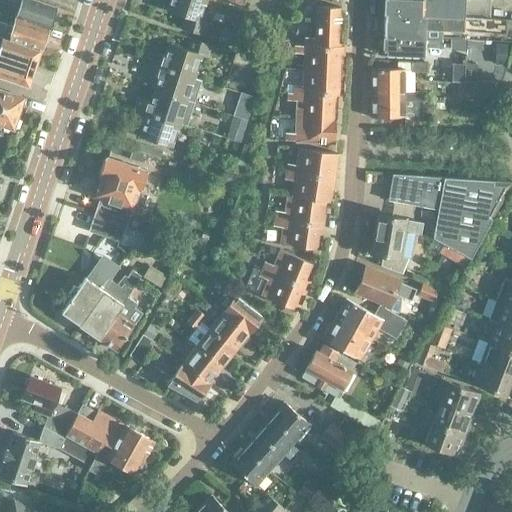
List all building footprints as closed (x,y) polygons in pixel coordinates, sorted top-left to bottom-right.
[(17,19),(48,29),(56,6),(37,0),(0,0),(21,6),(17,19)] [(204,0),(169,0),(166,11),(182,16),(179,27),(202,35),(206,23),(198,20),(204,0)] [(384,0),(384,15),(463,18),(464,0),(384,0)] [(312,34),(338,35),(339,7),(313,6),(312,34)] [(383,37),(440,39),(441,31),(463,32),(463,18),(384,15),(383,37)] [(0,35),(2,36),(40,49),(42,49),(48,29),(17,19),(14,26),(0,21),(0,35)] [(300,60),(341,62),(342,47),(337,47),(338,35),(312,34),(312,37),(303,36),(303,45),(293,44),(293,52),(300,52),(300,60)] [(40,49),(2,36),(0,43),(0,74),(29,84),(40,49)] [(449,36),(449,46),(465,47),(465,36),(449,36)] [(148,63),(192,78),(199,55),(205,57),(209,44),(188,37),(184,49),(167,43),(163,56),(152,52),(148,63)] [(440,39),(383,37),(382,55),(423,57),(423,48),(440,48),(440,39)] [(298,87),(339,89),(341,62),(300,60),(298,87)] [(370,69),(370,93),(404,93),(404,91),(414,91),(413,72),(424,72),(424,62),(397,61),(397,69),(370,69)] [(451,80),(475,82),(475,63),(451,62),(451,80)] [(152,90),(193,104),(201,81),(192,78),(148,63),(144,75),(156,78),(152,90)] [(295,100),(294,115),(334,116),(335,95),(339,96),(339,89),(298,87),(291,87),(291,93),(286,92),(285,100),(295,100)] [(17,115),(23,97),(0,89),(0,123),(0,124),(0,125),(15,131),(20,116),(17,115)] [(133,109),(177,124),(177,123),(186,126),(193,104),(152,90),(148,102),(136,98),(133,109)] [(404,93),(370,93),(370,116),(404,116),(404,101),(424,101),(424,91),(414,91),(404,91),(404,93)] [(241,92),(233,115),(247,120),(254,97),(241,92)] [(177,124),(133,109),(129,121),(141,125),(137,137),(169,147),(177,124)] [(334,116),(294,115),(293,132),(284,132),(284,140),(293,141),(332,144),(334,116)] [(140,140),(137,147),(159,156),(162,148),(140,140)] [(285,171),(333,177),(336,154),(297,148),(295,164),(286,163),(285,171)] [(94,214),(126,224),(127,225),(138,189),(140,190),(146,171),(104,157),(98,175),(100,176),(93,196),(99,198),(94,214)] [(230,180),(242,185),(247,169),(235,165),(230,180)] [(333,177),(285,171),(284,179),(293,180),(290,197),(323,203),(329,204),(333,177)] [(491,219),(510,182),(391,174),(387,200),(437,209),(432,237),(452,248),(447,257),(463,265),(468,256),(469,257),(491,219)] [(213,176),(210,186),(225,191),(228,181),(213,176)] [(274,210),(273,218),(320,224),(323,203),(290,197),(285,196),(283,211),(274,210)] [(126,224),(94,214),(88,230),(120,241),(126,224)] [(370,253),(382,255),(380,266),(401,274),(408,258),(398,256),(402,232),(421,235),(423,223),(377,215),(370,253)] [(320,224),(273,218),(272,226),(281,227),(278,245),(316,250),(320,224)] [(260,268),(305,287),(314,266),(278,251),(272,264),(264,260),(260,268)] [(142,276),(162,288),(169,277),(166,275),(169,270),(156,262),(153,268),(149,265),(142,276)] [(305,287),(260,268),(258,276),(266,279),(259,295),(295,311),(305,287)] [(393,294),(410,301),(415,289),(366,269),(356,292),(388,306),(393,294)] [(60,312),(79,324),(101,291),(100,290),(107,279),(94,270),(87,281),(82,278),(60,312)] [(79,324),(97,336),(122,297),(123,298),(125,295),(127,296),(129,294),(132,296),(136,289),(133,287),(142,276),(132,270),(127,277),(123,274),(116,283),(110,279),(101,291),(79,324)] [(169,277),(162,288),(160,292),(170,299),(182,281),(171,274),(169,277)] [(211,276),(208,284),(224,291),(227,283),(211,276)] [(511,282),(503,279),(495,300),(511,305),(511,282)] [(416,295),(432,301),(437,289),(421,282),(416,295)] [(122,297),(97,336),(115,349),(133,322),(134,323),(142,312),(133,307),(136,303),(127,296),(125,295),(123,298),(122,297)] [(221,313),(248,333),(261,316),(234,296),(221,313)] [(333,319),(370,340),(379,325),(383,328),(383,327),(390,331),(397,319),(386,313),(381,321),(345,299),(333,319)] [(488,320),(511,329),(511,305),(495,300),(488,320)] [(191,317),(199,322),(204,315),(197,309),(191,317)] [(221,313),(208,329),(235,350),(248,333),(221,313)] [(186,339),(195,346),(222,367),(235,350),(208,329),(199,322),(191,317),(187,322),(195,328),(186,339)] [(370,340),(333,319),(322,339),(363,362),(366,357),(362,355),(370,340)] [(487,343),(511,352),(511,329),(488,320),(487,320),(495,323),(487,343)] [(428,342),(444,348),(451,329),(440,325),(438,331),(432,329),(428,342)] [(153,341),(143,335),(142,335),(130,355),(140,361),(153,341)] [(416,362),(441,372),(444,362),(430,356),(434,346),(424,342),(416,362)] [(511,352),(487,343),(480,363),(511,375),(511,352)] [(335,397),(331,404),(366,423),(370,414),(360,409),(337,396),(356,363),(324,345),(319,353),(315,351),(300,377),(335,397)] [(195,346),(183,363),(209,384),(222,367),(195,346)] [(400,355),(396,363),(406,368),(410,360),(400,355)] [(209,384),(183,363),(166,384),(196,400),(209,384)] [(511,375),(480,363),(472,384),(504,397),(511,375)] [(42,430),(62,437),(76,414),(64,407),(63,408),(52,402),(58,388),(29,376),(20,398),(35,404),(33,411),(47,416),(42,430)] [(428,398),(472,415),(480,394),(436,377),(428,398)] [(410,392),(399,387),(390,406),(401,411),(410,392)] [(420,419),(464,436),(472,415),(428,398),(439,403),(435,414),(423,410),(420,419)] [(62,437),(59,447),(89,465),(87,469),(98,475),(107,458),(134,473),(135,471),(142,469),(145,464),(143,458),(152,441),(97,411),(97,412),(82,403),(77,414),(76,414),(62,437)] [(270,418),(294,439),(307,424),(284,403),(270,418)] [(257,433),(281,454),(294,439),(270,418),(257,433)] [(464,436),(420,419),(417,428),(428,432),(423,444),(456,457),(464,436)] [(319,436),(337,452),(350,438),(331,422),(319,436)] [(62,437),(42,430),(39,440),(12,431),(7,448),(5,447),(2,458),(3,459),(0,467),(0,476),(25,485),(30,468),(32,469),(35,458),(34,457),(40,441),(59,448),(59,447),(62,437)] [(281,454),(257,433),(244,448),(268,469),(281,454)] [(268,469),(244,448),(230,464),(254,485),(268,469)] [(309,478),(297,492),(307,501),(320,487),(309,478)] [(32,510),(13,500),(6,511),(61,511),(66,503),(40,494),(32,510)] [(252,511),(282,511),(285,510),(266,494),(251,511),(252,511)] [(490,503),(501,508),(504,499),(493,495),(490,503)] [(196,510),(197,511),(226,511),(211,496),(196,510)] [(499,511),(501,508),(490,503),(487,511),(490,511),(499,511)]
